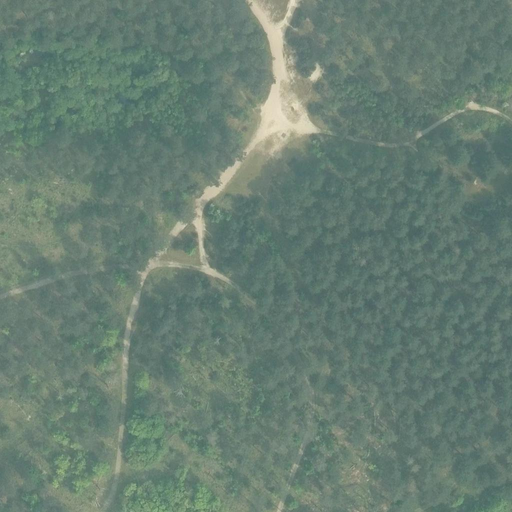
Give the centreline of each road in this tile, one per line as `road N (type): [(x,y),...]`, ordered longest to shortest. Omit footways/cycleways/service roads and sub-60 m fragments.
road 1 (track): [(511,393),(440,241),(421,174),(395,145),(314,134),(292,98),(281,33),(294,0)]
road 2 (track): [(280,511),(310,404),(270,332),(206,271),(148,269)]
road 3 (track): [(416,511),(511,433)]
